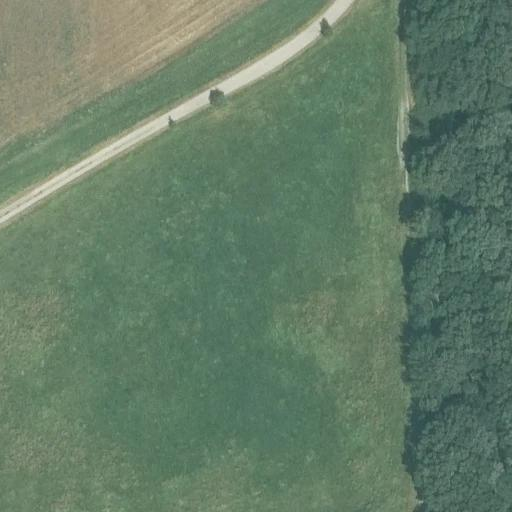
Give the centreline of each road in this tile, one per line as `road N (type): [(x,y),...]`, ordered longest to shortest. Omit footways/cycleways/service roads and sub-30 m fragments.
road 1 (track): [(419,511),(404,0)]
road 2 (track): [(349,0),(279,59),(0,225)]
